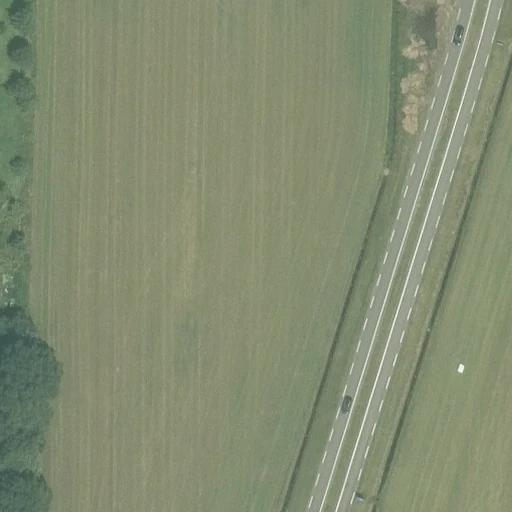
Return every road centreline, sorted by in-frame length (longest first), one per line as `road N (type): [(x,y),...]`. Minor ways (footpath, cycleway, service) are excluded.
road 1 (primary): [(343,511),(497,0)]
road 2 (primary): [(468,0),(314,511)]
